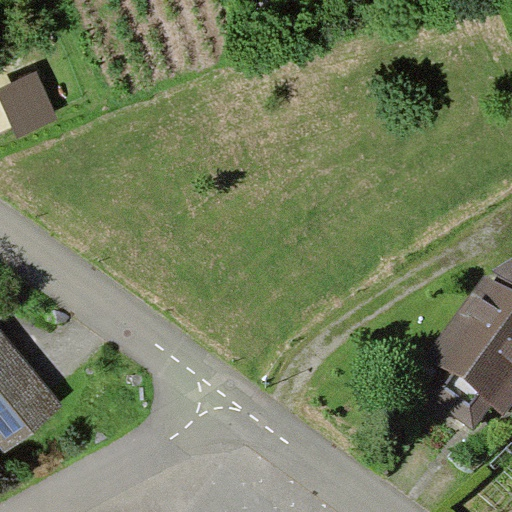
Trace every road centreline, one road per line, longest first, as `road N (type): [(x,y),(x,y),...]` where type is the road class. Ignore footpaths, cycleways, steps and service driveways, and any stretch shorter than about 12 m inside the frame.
road 1 (residential): [(0,231),(243,418)]
road 2 (residential): [(60,511),(243,418)]
road 3 (residential): [(243,418),(376,511)]
